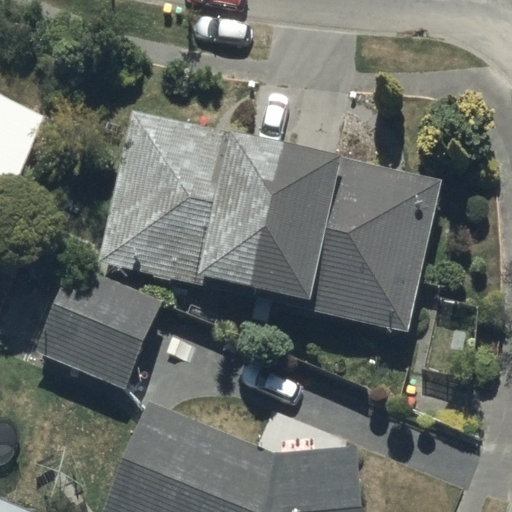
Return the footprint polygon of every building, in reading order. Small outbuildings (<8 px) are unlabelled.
[(51,114),(0,93),(0,237),(2,238),(51,114)] [(447,176),(138,107),(106,254),(313,300),(311,306),(413,329),(447,176)] [(163,300),(73,263),(37,350),(128,387),(163,300)] [(276,449),(152,402),(107,511),(366,511),(361,443),(276,449)] [(38,511),(0,496),(0,511),(38,511)]
